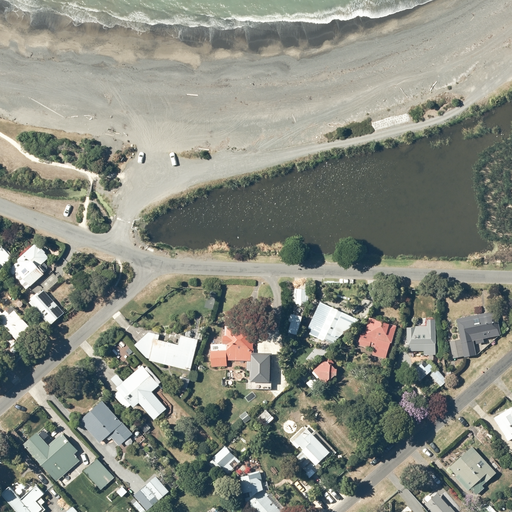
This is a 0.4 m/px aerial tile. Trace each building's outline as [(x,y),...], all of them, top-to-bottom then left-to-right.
[(49,258),(36,244),(16,262),(23,269),(19,273),(31,286),(45,273),(40,267),(49,258)] [(0,269),(13,258),(2,245),(0,246),(0,269)] [(57,274),(45,285),(51,291),(63,280),(57,274)] [(210,286),(203,307),(213,310),(220,290),(210,286)] [(309,290),(296,290),(295,308),(308,309),(309,290)] [(31,303),(52,327),(66,314),(45,291),(31,303)] [(363,321),(324,303),(310,329),(314,332),(313,335),(347,351),(363,321)] [(0,320),(23,344),(36,331),(16,311),(12,315),(6,309),(4,311),(0,307),(0,320)] [(308,309),(295,308),(289,334),(300,336),(308,309)] [(499,336),(493,312),(456,320),(458,329),(445,332),(452,360),(475,355),(473,345),(483,342),(483,339),(499,336)] [(396,326),(368,318),(364,331),(361,330),(357,346),(373,350),(371,355),(386,359),(396,326)] [(435,319),(422,319),(422,327),(408,326),(408,351),(425,351),(425,355),(434,355),(435,319)] [(229,347),(214,346),(214,367),(227,367),(227,360),(253,360),(253,374),(269,374),(269,356),(255,356),(253,351),(253,327),(229,327),(229,347)] [(202,338),(182,333),(179,345),(158,340),(159,334),(150,332),(136,346),(150,361),(193,372),(202,338)] [(316,342),(306,359),(316,365),(329,346),(316,342)] [(332,359),(315,371),(324,384),(341,372),(332,359)] [(118,371),(109,380),(134,408),(142,404),(156,420),(169,409),(154,392),(165,383),(146,361),(125,379),(118,371)] [(441,390),(450,381),(433,363),(425,366),(423,364),(413,374),(423,383),(429,377),(441,390)] [(193,380),(183,378),(179,392),(189,395),(193,380)] [(301,398),(295,393),(289,399),(295,405),(301,398)] [(101,400),(78,421),(100,445),(110,437),(119,447),(132,435),(101,400)] [(511,405),(493,417),(508,443),(511,440),(511,405)] [(263,411),(256,417),(265,427),(272,420),(263,411)] [(337,451),(312,422),(291,440),(303,454),(294,461),(308,476),(337,451)] [(38,432),(24,445),(57,480),(59,479),(67,487),(77,478),(70,471),(82,460),(78,456),(82,451),(63,431),(49,444),(38,432)] [(242,461),(226,446),(214,459),(230,474),(242,461)] [(498,472),(473,446),(449,468),(457,475),(455,479),(468,493),(472,490),(477,496),(486,487),(483,486),(498,472)] [(100,458),(85,470),(102,491),(117,479),(100,458)] [(246,502),(255,511),(284,511),(266,491),(263,473),(242,476),(246,502)] [(157,478),(135,495),(147,510),(169,493),(157,478)] [(124,486),(119,492),(124,498),(130,492),(124,486)] [(10,487),(3,493),(19,511),(42,511),(45,510),(37,502),(44,495),(37,487),(22,500),(10,487)] [(457,511),(439,491),(426,501),(435,511),(457,511)]
